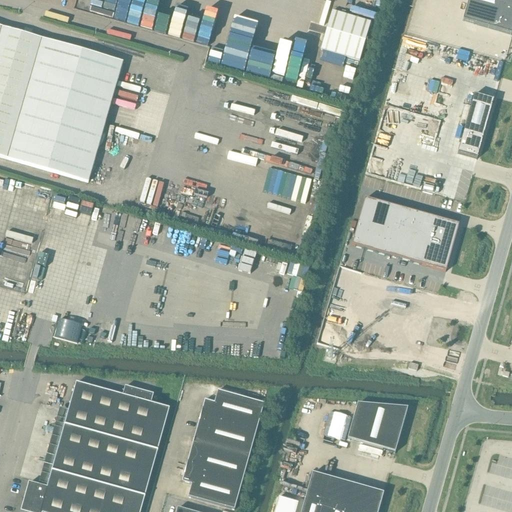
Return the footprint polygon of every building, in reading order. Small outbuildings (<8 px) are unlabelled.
[(511,0),(468,0),(463,21),(511,35),(511,33),(511,0)] [(359,62),(370,23),(332,12),(321,51),(359,62)] [(0,116),(24,35),(0,28),(0,116)] [(24,35),(0,116),(0,158),(87,184),(105,124),(118,81),(122,64),(24,35)] [(474,96),(457,154),(477,160),(493,102),(474,96)] [(364,200),(351,246),(444,273),(458,226),(364,200)] [(409,364),(408,370),(416,372),(417,368),(418,366),(409,364)] [(122,397),(76,384),(46,489),(28,484),(23,505),(24,505),(26,506),(27,507),(29,510),(29,511),(140,511),(169,410),(151,405),(153,396),(125,388),(122,397)] [(193,442),(249,458),(264,405),(217,392),(214,404),(204,401),(193,442)] [(357,405),(347,440),(395,454),(407,410),(357,405)] [(234,511),(249,458),(193,442),(181,483),(191,486),(188,498),(234,511)] [(312,475),(301,511),(378,511),(383,495),(312,475)] [(278,498),(274,511),(295,511),(298,504),(278,498)]
